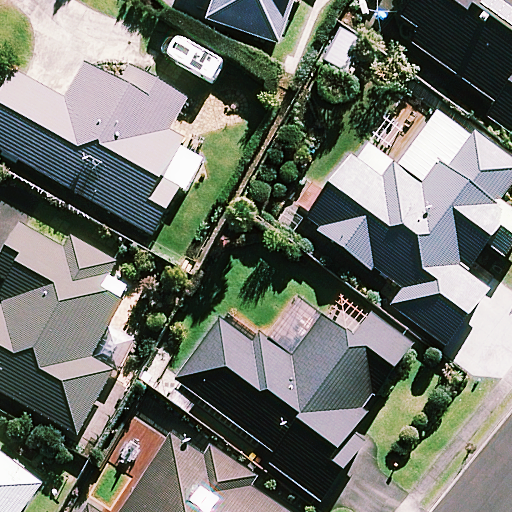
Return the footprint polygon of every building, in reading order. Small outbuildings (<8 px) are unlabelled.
[(216,0),(211,13),(284,40),(298,0),(216,0)] [(511,0),(397,0),(391,10),(421,29),(412,43),(494,94),(483,111),(511,129),(511,0)] [(172,130),(192,94),(135,61),(128,73),(93,54),(69,97),(19,68),(0,101),(0,144),(156,232),(181,189),(163,179),(186,138),(172,130)] [(511,185),(511,157),(476,131),(453,163),(441,154),(421,182),(393,161),(384,174),(355,153),(310,215),(408,286),(395,303),(450,342),(491,285),(469,270),(511,210),(511,209),(500,202),(511,185)] [(0,300),(0,385),(81,431),(117,367),(94,354),(124,300),(107,290),(119,269),(27,217),(0,265),(0,272),(12,279),(0,300)] [(373,432),(362,424),(373,409),(368,406),(415,340),(343,288),(298,349),(265,326),(258,335),(226,312),(178,378),(277,450),(271,459),(324,498),(373,432)] [(109,511),(94,501),(85,511),(296,511),(181,429),(121,511),(109,511)] [(22,511),(45,482),(0,447),(0,511),(22,511)]
